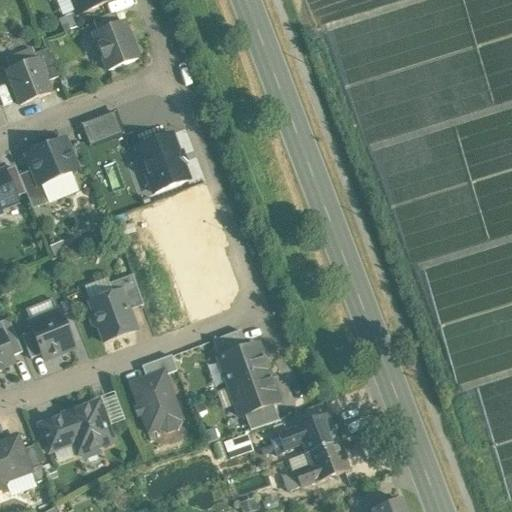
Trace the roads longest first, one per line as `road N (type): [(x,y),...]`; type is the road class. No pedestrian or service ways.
road 1 (primary): [(243,0),(439,511)]
road 2 (residential): [(0,404),(262,311),(177,69)]
road 3 (residential): [(177,69),(0,141)]
